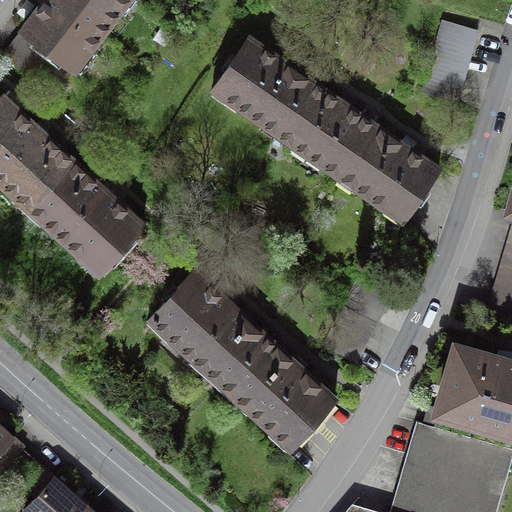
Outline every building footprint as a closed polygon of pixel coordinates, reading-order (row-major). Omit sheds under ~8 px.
[(74,70),(127,0),(45,0),(22,30),(23,30),(5,54),(32,78),(52,53),(74,70)] [(431,60),(465,69),(471,50),(477,30),(443,20),(431,60)] [(277,131),(313,80),(298,70),(298,69),(282,58),(266,47),(265,48),(249,36),(214,88),(277,131)] [(465,69),(431,60),(422,91),(456,101),(461,85),(465,69)] [(340,175),(375,123),(360,113),(361,112),(345,101),(329,90),(329,91),(313,80),(277,131),(340,175)] [(0,97),(0,180),(29,207),(73,159),(38,127),(3,95),(0,97)] [(375,123),(340,175),(403,218),(439,167),(423,156),(424,155),(408,144),(392,133),(391,134),(375,123)] [(73,159),(29,207),(100,272),(144,223),(109,191),(73,159)] [(511,256),(505,254),(501,269),(496,284),(511,288),(511,256)] [(220,381),(265,333),(229,301),(194,269),(150,317),(220,381)] [(359,277),(344,306),(376,321),(383,306),(391,292),(359,277)] [(511,288),(496,284),(492,299),(487,314),(511,321),(511,288)] [(366,341),(376,321),(344,306),(324,345),(356,360),(366,341)] [(265,333),(220,381),(291,446),(335,397),(300,365),(265,333)] [(438,408),(511,429),(511,358),(498,355),(457,343),(438,408)] [(511,447),(511,429),(438,408),(433,425),(511,447)] [(496,511),(511,458),(511,447),(433,425),(416,420),(388,511),(496,511)] [(0,423),(0,464),(4,468),(24,446),(0,423)] [(32,511),(77,511),(87,502),(81,498),(75,492),(74,493),(41,463),(21,485),(35,497),(27,506),(32,511)] [(87,503),(87,502),(77,511),(95,511),(86,504),(87,503)] [(385,511),(351,502),(343,511),(385,511)]
